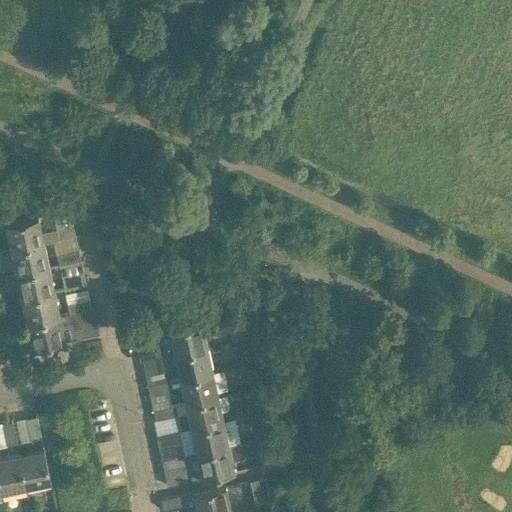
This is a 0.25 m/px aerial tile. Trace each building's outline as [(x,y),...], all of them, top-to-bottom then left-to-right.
[(43,241),(75,234),(73,224),(41,231),(37,214),(5,221),(10,247),(43,240),(43,241)] [(48,264),(43,241),(43,240),(10,247),(16,271),(48,264)] [(58,263),(80,258),(78,248),(56,253),(58,263)] [(16,271),(21,296),(54,289),(48,264),(16,271)] [(63,288),(86,283),(83,273),(61,278),(63,288)] [(59,314),(54,289),(21,296),(26,321),(59,314)] [(69,312),(91,308),(89,297),(67,302),(69,312)] [(32,347),(65,340),(59,314),(26,321),(32,347)] [(209,346),(203,320),(202,321),(170,328),(176,353),(209,346)] [(74,337),(96,332),(94,322),(72,327),(74,337)] [(161,339),(159,329),(136,334),(138,344),(161,339)] [(176,353),(181,378),(214,371),(209,346),(176,353)] [(142,359),(144,369),(166,364),(164,354),(142,359)] [(214,371),(181,378),(186,401),(186,403),(220,396),(214,371)] [(147,384),(149,393),(171,389),(169,379),(147,384)] [(186,403),(186,401),(152,408),(154,419),(188,411),(192,427),(225,420),(220,396),(186,403)] [(261,408),(259,399),(251,400),(253,410),(261,408)] [(30,438),(40,436),(36,414),(26,417),(30,438)] [(6,444),(16,442),(11,420),(1,422),(6,444)] [(192,427),(197,453),(230,445),(225,420),(192,427)] [(158,433),(160,443),(182,438),(180,428),(158,433)] [(236,470),(230,445),(197,453),(202,477),(236,470)] [(19,452),(26,485),(50,480),(43,447),(19,452)] [(264,462),(272,461),(270,450),(262,452),(264,462)] [(0,487),(1,490),(26,485),(19,452),(0,455),(0,487)] [(163,457),(165,467),(188,462),(186,453),(163,457)] [(193,490),(197,511),(217,511),(232,509),(226,483),(193,490)] [(182,492),(160,497),(162,508),(185,503),(182,492)]
